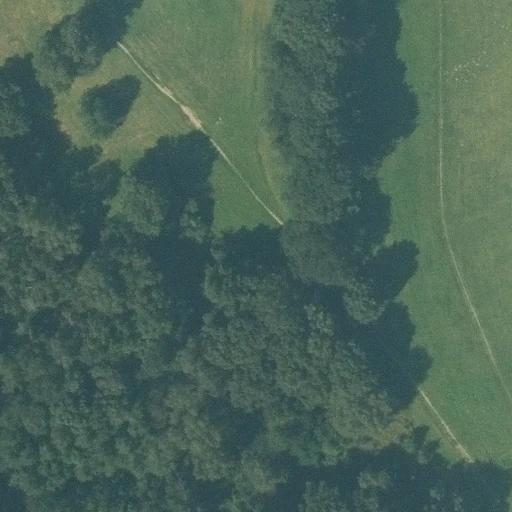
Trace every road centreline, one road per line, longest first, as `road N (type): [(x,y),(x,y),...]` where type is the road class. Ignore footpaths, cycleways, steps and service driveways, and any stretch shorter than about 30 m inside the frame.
road 1 (track): [(511,505),(470,467),(273,202),(90,0)]
road 2 (track): [(511,420),(436,251),(407,0)]
